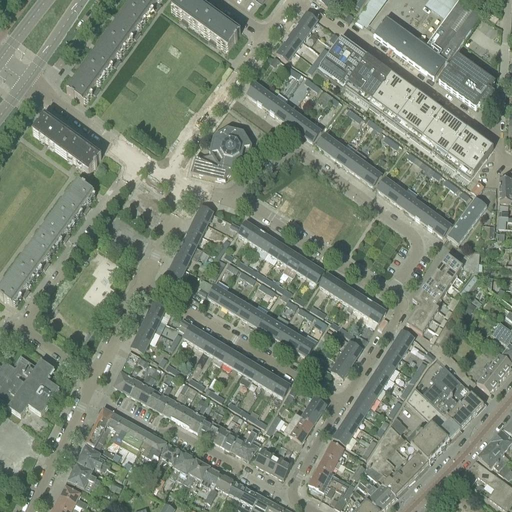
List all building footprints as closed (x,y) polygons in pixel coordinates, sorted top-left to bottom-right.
[(132,5),(128,11),(144,23),(160,0),(135,0),(133,4),(132,4),(132,5)] [(172,13),(200,34),(212,17),(206,13),(205,12),(205,13),(191,2),(190,1),(190,2),(187,0),(181,0),(180,2),(179,1),(177,4),(178,5),(172,13)] [(267,0),(260,0),(257,5),(262,8),(267,0)] [(334,1),(332,0),(318,0),(316,3),(327,12),(334,1)] [(380,30),(376,37),(374,39),(433,82),(480,17),(460,2),(424,51),(386,23),(382,29),(380,28),(379,30),(380,30)] [(363,7),(359,3),(354,10),(358,13),(363,7)] [(112,33),(107,39),(124,51),(144,23),(128,11),(123,17),(123,16),(122,17),(123,18),(112,32),(112,31),(111,32),(112,33)] [(485,20),(494,27),(499,20),(489,14),(485,20)] [(212,17),(200,34),(228,54),(234,46),(235,46),(237,43),(240,37),(239,37),(234,33),(233,32),(233,33),(219,22),(218,22),(212,17)] [(306,17),(298,27),(309,36),(317,25),(306,17)] [(344,24),(348,27),(353,20),(349,17),(344,24)] [(482,20),(475,29),(488,38),(491,41),(493,38),(498,31),(493,28),(488,24),(482,20)] [(298,27),(291,38),(302,46),(309,36),(298,27)] [(334,37),(329,44),(334,47),(339,40),(334,37)] [(284,47),(283,48),(294,56),(298,59),(305,49),(302,46),(291,38),(287,42),(284,46),(284,47)] [(92,60),(87,66),(103,78),(124,51),(107,39),(103,45),(102,44),(102,45),(92,60),(92,59),(91,60),(92,60)] [(495,56),(501,47),(494,42),(491,47),(490,46),(486,50),(495,56)] [(320,72),(345,91),(367,61),(341,43),(320,72)] [(294,56),(283,48),(276,58),(287,66),(294,56)] [(323,51),(318,58),(322,62),(328,54),(323,51)] [(318,58),(314,64),(318,67),(322,62),(318,58)] [(457,60),(438,86),(475,112),(478,109),(483,112),(484,112),(493,98),(494,98),(489,94),(488,94),(494,87),(488,82),(457,60)] [(275,61),(270,67),(274,70),(279,64),(275,61)] [(345,91),(344,92),(368,110),(391,79),(367,61),(345,91)] [(103,78),(87,66),(83,72),(82,72),(82,73),(72,88),(71,87),(71,88),(67,94),(66,94),(71,98),(71,99),(74,101),(74,100),(83,107),(103,78)] [(306,74),(311,78),(316,72),(311,68),(306,74)] [(287,69),(284,74),(291,79),(294,74),(287,69)] [(294,74),(291,79),(298,83),(301,78),(294,74)] [(391,79),(368,110),(470,184),(471,182),(486,161),(492,153),(484,146),(391,79)] [(307,82),(303,86),(310,91),(313,86),(307,82)] [(313,86),(310,91),(317,96),(320,91),(313,86)] [(247,99),(257,106),(265,95),(256,88),(247,99)] [(262,110),(266,113),(275,101),(265,95),(257,106),(258,107),(257,108),(261,111),(262,110)] [(329,104),(332,100),(325,96),(318,106),(324,111),(329,104)] [(332,100),(329,104),(336,109),(338,105),(332,100)] [(275,101),(266,113),(270,116),(270,117),(274,120),(274,119),(276,120),(284,108),(275,101)] [(276,120),(285,127),(293,115),(284,108),(276,120)] [(349,112),(345,117),(352,122),(352,121),(355,117),(349,112)] [(285,127),(294,133),(303,122),(293,115),(285,127)] [(352,121),(352,122),(358,126),(361,122),(362,122),(355,117),(352,121)] [(55,153),(61,158),(73,141),(44,121),(40,127),(39,127),(37,130),(38,130),(32,138),(33,138),(39,142),(39,143),(40,142),(46,147),(54,153),(54,154),(55,153)] [(294,133),(304,140),(312,129),(303,122),(294,133)] [(369,123),(366,127),(373,132),(376,128),(369,123)] [(361,126),(356,133),(360,135),(365,129),(361,126)] [(373,132),(370,137),(373,139),(376,134),(379,136),(382,132),(376,128),(373,132)] [(312,129),(304,140),(313,147),(321,135),(312,129)] [(190,178),(223,185),(232,176),(231,175),(232,174),(233,174),(247,166),(251,151),(245,141),(242,138),(228,134),(214,142),(210,157),(211,158),(195,161),(190,178)] [(317,150),(326,157),(335,145),(325,138),(317,150)] [(386,139),(382,144),(389,148),(392,144),(386,139)] [(73,141),(61,158),(67,162),(67,163),(68,163),(73,166),(76,169),(82,173),(89,178),(94,171),(95,172),(97,169),(96,168),(101,162),(73,141)] [(392,144),(389,148),(395,153),(399,148),(392,144)] [(326,157),(336,164),(344,152),(335,145),(326,157)] [(336,164),(345,170),(354,159),(344,152),(336,164)] [(354,159),(345,170),(355,177),(363,166),(366,161),(357,154),(354,159)] [(409,156),(406,160),(412,165),(413,165),(416,161),(409,156)] [(413,165),(412,165),(419,170),(422,166),(416,161),(413,165)] [(355,177),(363,184),(372,172),(363,166),(355,177)] [(372,172),(363,184),(373,191),(382,179),(372,172)] [(431,172),(425,179),(428,182),(431,179),(434,174),(431,172)] [(434,174),(431,179),(437,184),(441,179),(434,174)] [(377,194),(387,201),(395,190),(385,182),(376,194),(377,194)] [(446,183),(443,187),(443,188),(449,192),(453,188),(446,183)] [(510,184),(499,185),(499,206),(509,207),(511,207),(511,194),(510,184)] [(61,207),(57,213),(73,225),(94,197),(85,191),(86,190),(83,188),(82,189),(77,185),(77,186),(73,191),(72,191),(72,192),(69,197),(66,201),(62,206),(61,207)] [(483,190),(477,186),(469,196),(476,200),(483,190)] [(453,188),(449,192),(456,197),(459,193),(453,188)] [(387,201),(396,208),(404,196),(395,190),(387,201)] [(462,195),(459,199),(465,204),(468,200),(462,195)] [(396,208),(405,214),(413,203),(404,196),(396,208)] [(446,241),(458,249),(486,210),(475,202),(446,241)] [(405,214),(415,221),(423,210),(413,203),(405,214)] [(419,225),(423,228),(432,216),(423,210),(415,221),(415,222),(414,222),(419,225)] [(201,211),(195,222),(207,228),(213,217),(201,211)] [(41,235),(37,241),(53,253),(73,225),(57,213),(53,219),(52,219),(52,220),(49,225),(47,227),(45,229),(42,234),(41,234),(41,235)] [(432,234),(433,235),(441,223),(432,216),(423,228),(427,231),(431,235),(432,234)] [(195,222),(189,234),(201,240),(206,242),(208,237),(204,235),(206,230),(207,228),(195,222)] [(441,223),(433,235),(442,241),(441,241),(442,242),(451,230),(441,223)] [(239,230),(231,226),(229,231),(236,234),(239,230)] [(238,238),(248,245),(255,233),(246,226),(238,238)] [(481,246),(481,247),(493,240),(494,230),(482,229),(481,246)] [(248,245),(258,251),(265,239),(264,238),(265,238),(260,235),(260,236),(255,233),(248,245)] [(184,244),(184,245),(201,253),(207,242),(189,234),(187,239),(186,239),(184,244)] [(226,239),(220,249),(225,252),(232,242),(226,239)] [(258,251),(267,257),(275,245),(265,239),(258,251)] [(21,263),(17,269),(33,281),(53,253),(37,241),(32,247),(31,248),(32,248),(27,255),(21,262),(21,263)] [(181,251),(178,256),(191,262),(196,265),(201,253),(184,245),(183,246),(181,251)] [(267,257),(277,263),(285,251),(275,245),(267,257)] [(225,252),(220,249),(216,256),(221,259),(225,252)] [(277,263),(287,269),(294,257),(285,251),(277,263)] [(178,256),(173,268),(185,274),(191,262),(178,256)] [(224,260),(223,260),(230,265),(233,260),(226,256),(224,260)] [(478,267),(479,257),(467,256),(459,266),(478,267)] [(293,281),(296,275),(304,263),(294,257),(287,269),(283,275),(293,281)] [(457,268),(447,260),(440,268),(456,280),(456,279),(462,272),(457,268)] [(296,275),(306,282),(314,270),(304,263),(296,275)] [(220,264),(214,274),(219,276),(225,266),(220,264)] [(237,268),(244,273),(247,268),(240,264),(237,268)] [(229,266),(226,271),(228,272),(231,274),(236,277),(239,272),(229,266)] [(457,268),(462,272),(472,279),(473,280),(477,280),(478,267),(459,266),(457,268)] [(185,274),(173,268),(167,279),(179,285),(185,274)] [(247,268),(244,273),(250,277),(253,272),(247,268)] [(456,280),(440,268),(435,275),(451,288),(451,287),(450,287),(456,280)] [(0,300),(1,301),(1,302),(3,304),(4,303),(13,309),(33,281),(17,269),(12,275),(11,276),(12,276),(8,281),(5,285),(1,290),(0,291),(1,291),(0,292),(0,300)] [(314,270),(306,282),(316,288),(324,276),(314,270)] [(219,276),(214,274),(210,281),(215,283),(219,276)] [(239,279),(246,284),(248,279),(242,274),(239,279)] [(435,275),(433,277),(429,283),(445,296),(445,295),(451,288),(435,275)] [(259,276),(256,281),(263,285),(266,280),(259,276)] [(327,299),(329,297),(337,285),(327,279),(327,278),(319,290),(324,294),(323,296),(327,299)] [(248,279),(246,284),(243,288),(249,293),(255,283),(248,279)] [(472,279),(466,287),(474,293),(480,285),(473,280),(472,279)] [(263,285),(270,289),(273,284),(266,280),(263,285)] [(477,280),(473,280),(480,285),(490,293),(492,281),(487,281),(477,280)] [(202,283),(198,290),(208,295),(212,289),(202,283)] [(429,283),(423,291),(439,303),(445,296),(429,283)] [(329,297),(338,303),(346,291),(337,285),(329,297)] [(261,286),(258,292),(261,294),(265,296),(268,291),(261,286)] [(474,293),(466,287),(460,295),(468,301),(474,293)] [(275,293),(282,297),(286,292),(278,288),(275,293)] [(208,302),(217,308),(225,295),(215,290),(208,302)] [(268,291),(265,296),(272,300),(272,299),(275,295),(268,291)] [(338,303),(348,309),(356,297),(346,291),(338,303)] [(423,291),(417,298),(419,300),(434,311),(436,309),(440,304),(439,303),(423,291)] [(198,296),(205,300),(208,296),(201,292),(198,296)] [(286,292),(282,297),(289,301),(292,296),(286,292)] [(217,308),(228,314),(235,301),(225,295),(217,308)] [(282,297),(280,302),(286,305),(286,306),(289,301),(282,297)] [(352,312),(358,315),(366,303),(356,297),(348,309),(346,313),(350,315),(352,312)] [(416,312),(432,323),(438,314),(417,298),(413,304),(412,305),(419,311),(417,313),(416,312)] [(299,300),(295,305),(302,309),(305,305),(299,300)] [(228,314),(237,319),(244,307),(235,301),(228,314)] [(452,301),(447,309),(452,313),(458,305),(455,302),(452,301)] [(474,301),(471,305),(479,310),(481,307),(474,301)] [(288,303),(285,308),(292,312),(295,308),(288,303)] [(355,320),(365,326),(375,310),(371,307),(371,306),(367,303),(366,304),(366,303),(358,315),(355,320)] [(466,303),(463,307),(472,313),(475,309),(466,303)] [(153,307),(148,318),(160,324),(165,327),(166,327),(172,316),(165,313),(153,307)] [(237,319),(247,325),(254,313),(244,307),(237,319)] [(309,313),(316,318),(319,313),(312,308),(309,313)] [(375,310),(365,326),(374,333),(385,316),(385,315),(385,316),(375,310)] [(297,316),(304,320),(307,315),(300,311),(297,316)] [(416,312),(410,320),(427,331),(432,323),(416,312)] [(247,325),(257,331),(264,319),(254,313),(247,325)] [(319,313),(316,318),(322,322),(325,317),(319,313)] [(307,315),(304,320),(310,325),(314,320),(307,315)] [(148,318),(142,329),(154,335),(160,338),(165,327),(160,324),(148,318)] [(257,331),(267,337),(274,325),(264,319),(257,331)] [(274,325),(267,337),(277,343),(284,331),(287,325),(278,319),(274,325)] [(427,331),(410,320),(405,329),(422,340),(427,331)] [(189,327),(182,322),(179,327),(180,328),(178,332),(183,336),(189,327)] [(317,322),(313,328),(323,334),(327,328),(317,322)] [(331,327),(329,330),(333,332),(336,334),(339,330),(336,328),(332,325),(331,327)] [(511,336),(511,335),(510,336),(500,327),(491,340),(508,351),(502,359),(511,366),(511,336)] [(142,329),(137,340),(149,346),(154,349),(160,338),(154,335),(142,329)] [(183,342),(193,348),(200,336),(191,330),(183,342)] [(277,343),(286,349),(294,337),(284,331),(277,343)] [(341,331),(338,335),(343,339),(346,334),(341,331)] [(346,334),(343,339),(351,344),(354,339),(346,334)] [(401,336),(395,345),(407,353),(413,343),(401,335),(401,336)] [(177,336),(172,344),(177,347),(181,339),(177,336)] [(193,348),(203,354),(210,342),(200,336),(193,348)] [(325,336),(321,342),(326,345),(330,339),(325,336)] [(286,349),(296,355),(304,343),(294,337),(286,349)] [(304,343),(296,355),(307,361),(318,344),(307,337),(304,343)] [(149,346),(137,340),(131,352),(143,358),(149,346)] [(359,348),(363,351),(368,344),(363,341),(359,348)] [(203,354),(213,360),(220,348),(210,342),(203,354)] [(321,342),(317,349),(321,352),(326,345),(321,342)] [(177,347),(172,344),(169,350),(173,353),(177,347)] [(440,344),(438,348),(439,349),(443,353),(447,348),(440,344)] [(395,345),(389,355),(401,363),(408,353),(407,353),(395,345)] [(350,346),(344,355),(355,363),(362,354),(350,346)] [(220,370),(223,366),(230,354),(220,348),(213,360),(210,364),(220,370)] [(223,366),(233,372),(240,360),(230,354),(223,366)] [(341,360),(337,365),(349,373),(355,363),(344,355),(343,356),(341,360)] [(389,355),(383,364),(396,372),(401,363),(389,355)] [(433,361),(427,355),(424,359),(430,364),(433,361)] [(114,391),(122,395),(138,367),(139,364),(141,362),(130,356),(127,361),(114,391)] [(0,406),(12,415),(21,421),(28,410),(41,419),(59,393),(46,384),(54,374),(41,364),(36,370),(20,359),(14,368),(16,369),(14,371),(5,364),(0,370),(0,406)] [(312,359),(309,363),(316,367),(319,363),(312,359)] [(511,369),(499,359),(491,368),(505,379),(511,370),(511,369)] [(158,367),(163,370),(167,363),(162,360),(158,367)] [(233,372),(242,378),(250,365),(240,360),(233,372)] [(139,364),(138,367),(146,371),(148,366),(146,364),(141,362),(139,364)] [(383,364),(376,374),(393,385),(399,375),(395,373),(396,372),(383,364)] [(249,390),(252,384),(260,372),(250,365),(242,378),(238,384),(249,390)] [(349,373),(337,365),(331,375),(342,383),(349,373)] [(421,366),(416,372),(421,375),(425,369),(421,366)] [(491,368),(484,378),(498,389),(505,379),(491,368)] [(151,369),(146,378),(151,381),(154,374),(155,372),(151,369)] [(168,373),(175,378),(178,373),(171,369),(168,373)] [(436,377),(431,384),(472,421),(483,409),(471,398),(443,370),(436,377)] [(135,372),(122,395),(130,400),(138,386),(133,383),(138,374),(135,372)] [(252,384),(262,390),(269,377),(260,372),(252,384)] [(421,375),(416,372),(412,379),(417,382),(421,375)] [(178,373),(175,378),(182,382),(185,378),(178,373)] [(154,374),(151,381),(155,383),(159,376),(154,374)] [(376,374),(370,384),(383,392),(387,394),(393,385),(376,374)] [(168,377),(163,387),(167,390),(171,384),(173,380),(168,377)] [(262,390),(272,396),(279,383),(269,377),(262,390)] [(130,400),(138,405),(151,381),(146,378),(141,388),(138,386),(130,400)] [(498,389),(484,378),(476,387),(490,398),(498,389)] [(138,405),(147,409),(154,395),(149,393),(155,383),(151,381),(138,405)] [(188,386),(188,387),(194,391),(195,390),(197,385),(191,381),(188,386)] [(279,383),(272,396),(282,402),(290,390),(279,383)] [(370,384),(364,394),(377,402),(383,392),(370,384)] [(433,386),(421,398),(460,433),(472,421),(431,384),(430,384),(433,386)] [(195,390),(194,391),(202,395),(205,390),(197,385),(195,390)] [(408,385),(404,392),(409,395),(413,388),(408,385)] [(147,409),(155,414),(168,390),(167,390),(163,387),(157,397),(154,395),(147,409)] [(293,389),(287,399),(291,402),(297,392),(293,389)] [(155,414),(163,418),(171,404),(166,401),(171,392),(168,390),(155,414)] [(184,399),(171,423),(180,428),(188,414),(182,411),(188,401),(192,404),(197,395),(188,390),(183,399),(184,399)] [(409,395),(404,392),(400,399),(404,402),(409,395)] [(460,433),(421,398),(414,392),(405,405),(428,426),(427,426),(448,446),(447,446),(448,446),(460,433)] [(210,393),(207,398),(214,402),(217,397),(210,393)] [(364,394),(358,403),(371,411),(377,402),(364,394)] [(163,418),(171,423),(184,399),(183,399),(179,396),(174,406),(171,404),(163,418)] [(217,397),(214,402),(221,407),(224,402),(217,397)] [(287,399),(283,406),(287,409),(291,402),(287,399)] [(188,414),(180,428),(189,433),(202,409),(205,404),(200,402),(197,406),(192,416),(188,414)] [(314,402),(308,412),(319,420),(326,410),(314,402)] [(358,403),(352,413),(364,421),(371,411),(358,403)] [(202,409),(189,433),(197,437),(205,423),(200,421),(206,411),(207,408),(207,405),(205,404),(202,409)] [(396,404),(392,411),(396,414),(401,407),(396,404)] [(230,405),(227,410),(234,414),(237,410),(230,405)] [(237,410),(234,414),(241,419),(244,414),(237,410)] [(396,414),(392,411),(387,418),(392,421),(396,414)] [(302,421),(301,422),(313,430),(319,420),(308,412),(304,418),(302,421)] [(352,413),(345,423),(358,431),(364,421),(352,413)] [(94,452),(95,451),(113,418),(106,414),(102,415),(86,447),(94,452)] [(197,437),(205,442),(218,418),(214,416),(209,425),(205,423),(197,437)] [(234,417),(230,425),(235,427),(239,420),(234,417)] [(250,417),(247,422),(254,426),(257,421),(250,417)] [(95,451),(94,452),(99,454),(102,448),(111,433),(114,435),(121,423),(113,418),(95,451)] [(205,442),(214,446),(221,432),(217,430),(222,420),(218,418),(205,442)] [(295,418),(289,427),(307,439),(313,430),(301,422),(295,418)] [(275,419),(271,427),(275,430),(281,422),(275,419)] [(239,420),(235,427),(239,429),(243,422),(239,420)] [(396,420),(390,430),(399,438),(406,431),(400,425),(401,425),(396,420)] [(257,421),(254,426),(264,433),(267,428),(257,421)] [(114,435),(110,443),(120,448),(131,428),(122,423),(114,435)] [(345,423),(339,432),(352,440),(358,431),(345,423)] [(511,423),(511,424),(502,435),(510,441),(511,442),(511,423)] [(384,424),(379,430),(384,433),(388,427),(384,424)] [(214,446),(222,451),(235,427),(230,425),(225,434),(221,432),(214,446)] [(413,434),(404,444),(429,467),(445,450),(448,446),(447,446),(448,446),(440,439),(427,426),(424,430),(420,427),(413,434)] [(222,451),(230,455),(238,441),(234,439),(239,429),(235,427),(222,451)] [(271,427),(265,437),(269,439),(275,430),(271,427)] [(283,436),(289,440),(293,443),(301,448),(307,439),(289,427),(283,436)] [(120,448),(119,449),(128,454),(130,450),(133,445),(140,433),(131,428),(120,448)] [(254,430),(251,436),(256,439),(259,433),(254,430)] [(390,430),(368,465),(366,467),(369,468),(389,483),(403,494),(429,467),(404,444),(401,440),(399,438),(390,430)] [(384,433),(379,430),(375,437),(380,440),(384,433)] [(352,440),(339,432),(333,442),(350,454),(357,443),(352,440)] [(130,450),(128,454),(137,459),(140,453),(148,438),(140,433),(133,445),(130,450)] [(238,441),(230,455),(238,460),(251,436),(247,434),(241,443),(238,441)] [(251,436),(238,460),(248,465),(254,457),(258,452),(260,449),(253,445),(256,439),(251,436)] [(501,436),(491,447),(501,458),(502,459),(504,456),(505,456),(507,453),(510,450),(511,451),(511,454),(511,446),(509,443),(501,436)] [(142,460),(139,464),(143,466),(146,462),(157,442),(148,438),(140,453),(141,453),(144,455),(142,460)] [(264,474),(273,479),(293,443),(289,440),(278,461),(272,458),(264,474)] [(146,462),(143,466),(148,469),(151,465),(153,460),(158,462),(161,456),(166,448),(166,447),(157,442),(146,462)] [(254,469),(264,474),(272,458),(267,456),(272,446),(268,443),(254,469)] [(293,443),(273,479),(283,485),(292,468),(287,465),(294,452),(299,455),(302,449),(301,448),(293,443)] [(371,443),(367,450),(372,453),(376,446),(371,443)] [(330,446),(324,458),(340,467),(344,462),(340,460),(344,453),(330,446)] [(488,450),(483,455),(488,458),(503,472),(508,475),(510,472),(506,469),(505,468),(505,467),(501,464),(505,461),(502,459),(501,458),(491,447),(488,450)] [(85,449),(80,459),(106,471),(108,472),(110,468),(104,465),(106,461),(101,458),(85,449)] [(167,449),(160,462),(151,478),(157,481),(164,469),(167,466),(173,469),(180,456),(167,449)] [(372,453),(367,450),(363,457),(367,460),(372,453)] [(105,453),(103,457),(111,462),(113,458),(105,453)] [(483,455),(477,461),(484,468),(488,471),(490,473),(493,470),(498,474),(497,475),(504,481),(508,475),(503,472),(483,455)] [(175,485),(176,483),(189,460),(182,456),(169,482),(175,485)] [(115,457),(112,462),(117,465),(120,460),(115,457)] [(324,458),(317,471),(330,478),(330,477),(331,477),(334,471),(337,472),(340,467),(324,458)] [(80,459),(76,467),(92,475),(94,471),(104,476),(106,471),(80,459)] [(176,483),(182,487),(183,486),(186,480),(195,463),(189,460),(180,476),(176,483)] [(183,486),(182,487),(189,491),(194,481),(200,484),(207,470),(195,463),(186,480),(183,486)] [(477,481),(485,487),(492,477),(474,464),(461,482),(471,489),(477,481)] [(126,466),(123,471),(128,474),(131,469),(126,466)] [(76,467),(72,476),(98,489),(100,484),(90,480),(92,475),(76,467)] [(358,468),(354,474),(360,478),(364,472),(358,468)] [(369,468),(364,475),(376,485),(395,502),(403,494),(389,483),(369,468)] [(200,484),(201,485),(200,488),(209,493),(210,492),(210,491),(213,493),(214,491),(222,478),(207,470),(200,484)] [(330,478),(317,471),(307,489),(323,498),(328,489),(341,496),(341,497),(342,497),(340,501),(339,500),(333,511),(335,511),(341,511),(346,505),(351,495),(354,491),(330,478)] [(120,472),(117,477),(123,481),(126,475),(120,472)] [(354,474),(350,481),(356,485),(360,478),(354,474)] [(72,476),(67,485),(76,490),(84,493),(89,496),(91,491),(95,493),(98,489),(72,476)] [(488,502),(496,508),(510,490),(492,477),(485,487),(494,493),(488,502)] [(214,491),(227,498),(234,485),(222,478),(214,491)] [(363,482),(360,486),(388,509),(395,502),(376,485),(371,489),(363,482)] [(227,498),(239,505),(246,491),(234,485),(227,498)] [(110,491),(119,496),(122,490),(113,486),(110,491)] [(360,486),(358,490),(366,497),(364,499),(361,502),(365,506),(366,505),(374,511),(384,511),(388,509),(360,486)] [(60,499),(60,500),(75,508),(83,511),(85,511),(87,508),(83,506),(78,503),(80,497),(74,494),(65,490),(60,499)] [(181,490),(178,494),(185,498),(187,493),(181,490)] [(507,511),(511,506),(511,491),(510,490),(496,508),(501,511),(507,511)] [(239,505),(235,511),(250,511),(251,511),(259,498),(246,491),(239,505)] [(209,493),(207,498),(210,500),(213,502),(216,495),(210,492),(209,493)] [(354,495),(350,502),(353,505),(359,511),(374,511),(366,505),(365,506),(361,502),(358,499),(354,495)] [(207,498),(203,504),(210,508),(213,502),(210,500),(207,498)] [(267,511),(271,505),(259,498),(251,511),(250,511),(267,511)] [(60,500),(55,509),(62,511),(73,511),(75,509),(75,508),(60,500)] [(350,502),(344,511),(359,511),(353,505),(350,502)]
